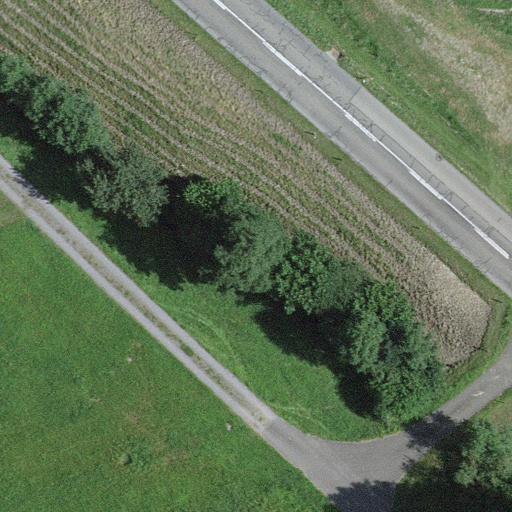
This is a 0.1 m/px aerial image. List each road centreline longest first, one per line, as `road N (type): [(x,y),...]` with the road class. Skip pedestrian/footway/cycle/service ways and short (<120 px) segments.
road 1 (track): [(360,511),(169,345),(0,181)]
road 2 (secondary): [(214,0),(511,261)]
road 3 (track): [(511,363),(353,504)]
